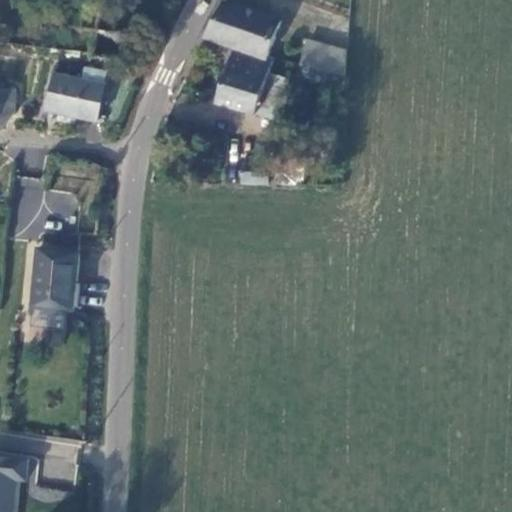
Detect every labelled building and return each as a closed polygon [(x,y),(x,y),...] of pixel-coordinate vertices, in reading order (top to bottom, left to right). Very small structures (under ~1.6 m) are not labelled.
[(277,22),(228,2),(208,34),(235,45),(266,56),(268,47),(277,22)] [(304,39),(295,59),(344,80),(347,56),(304,39)] [(251,111),(275,50),(268,47),(266,56),(235,45),(216,96),(251,111)] [(47,61),(41,99),(86,108),(93,71),(47,61)] [(242,156),(241,181),(267,182),(268,158),(242,156)] [(35,157),(35,187),(53,188),(54,158),(35,157)] [(36,234),(31,292),(72,293),(76,238),(36,234)] [(71,478),(72,444),(45,443),(44,477),(71,478)] [(0,511),(9,511),(14,469),(27,470),(27,452),(0,451),(0,511)]
